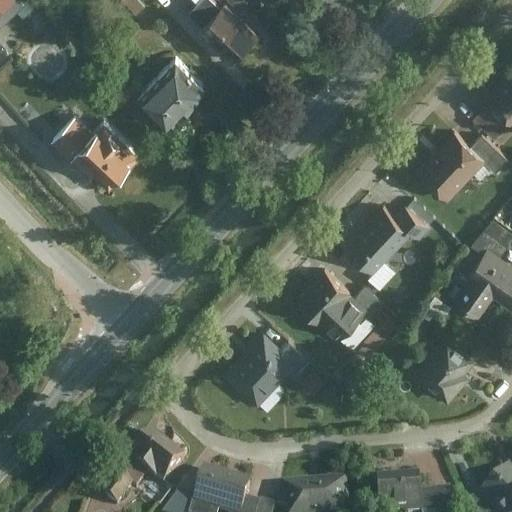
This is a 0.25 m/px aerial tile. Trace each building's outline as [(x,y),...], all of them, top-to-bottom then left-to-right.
[(20,17),(30,8),(22,0),(17,0),(11,6),(20,17)] [(140,7),(133,0),(117,0),(131,15),(140,7)] [(219,7),(211,0),(195,0),(192,4),(209,19),(219,7)] [(255,39),(219,7),(209,19),(203,25),(239,57),(255,39)] [(199,89),(174,63),(140,96),(164,122),(199,89)] [(511,66),(483,97),(511,124),(511,66)] [(89,134),(73,119),(56,136),(72,151),(89,134)] [(135,157),(101,122),(89,134),(72,151),(105,185),(135,157)] [(451,131),(414,169),(446,200),(482,162),(451,131)] [(346,247),(371,271),(366,277),(379,289),(396,271),(385,261),(410,236),(418,242),(430,229),(405,206),(393,219),(382,209),(346,247)] [(511,265),(487,247),(449,299),(478,319),(494,298),(511,310),(511,265)] [(366,308),(325,271),(294,304),(336,342),(366,308)] [(368,336),(380,347),(401,324),(388,313),(368,336)] [(262,333),(222,374),(255,407),(296,365),(262,333)] [(445,336),(412,374),(446,403),(467,376),(463,372),(474,360),(445,336)] [(183,457),(150,431),(130,456),(163,483),(183,457)] [(511,511),(511,467),(509,465),(477,497),(492,511),(511,511)] [(239,511),(249,481),(203,466),(187,511),(239,511)] [(418,473),(376,476),(378,511),(412,511),(436,510),(433,489),(419,490),(418,473)] [(348,511),(346,476),(280,481),(282,511),(348,511)] [(272,511),(275,503),(246,496),(242,511),(272,511)]
